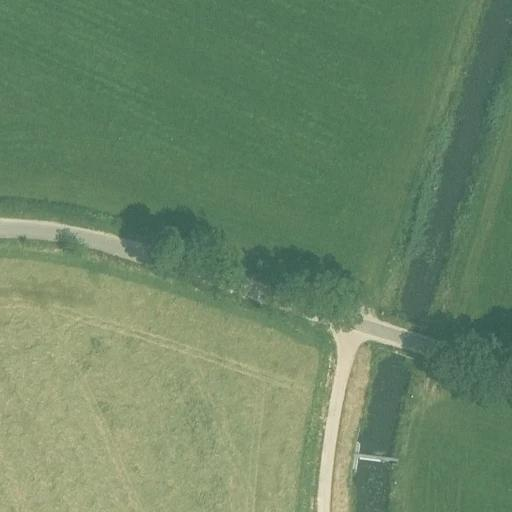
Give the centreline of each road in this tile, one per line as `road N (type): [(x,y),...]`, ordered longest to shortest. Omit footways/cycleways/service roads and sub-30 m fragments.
road 1 (unclassified): [(0,233),(62,237),(511,383)]
road 2 (track): [(353,332),(331,426),(323,511)]
